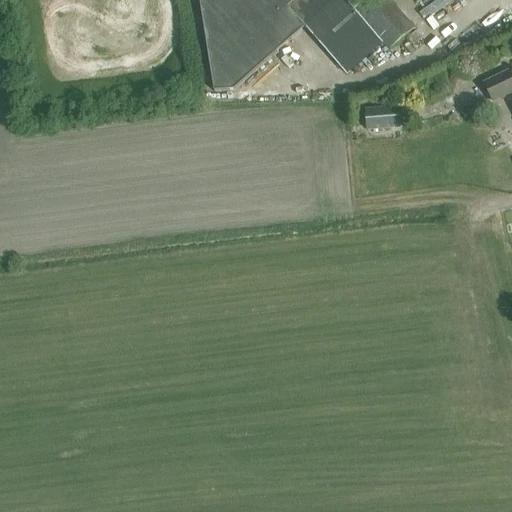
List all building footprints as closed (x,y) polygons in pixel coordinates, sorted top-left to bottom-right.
[(199,0),(215,92),(234,91),(307,27),(347,73),(382,43),(344,0),(199,0)] [(366,0),(355,9),(390,50),(415,27),(390,0),(366,0)] [(492,102),(511,92),(511,76),(509,70),(483,82),(492,102)] [(284,84),(256,94),(260,103),(287,94),(284,84)] [(367,131),(400,128),(399,107),(365,109),(367,131)] [(489,185),(502,182),(498,167),(485,170),(489,185)]
